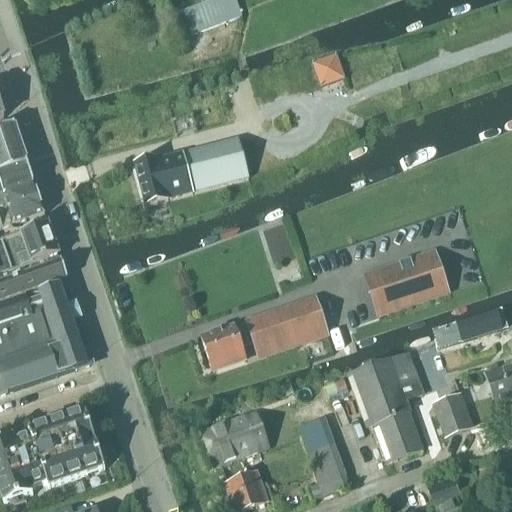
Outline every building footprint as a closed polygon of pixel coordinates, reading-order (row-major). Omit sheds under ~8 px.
[(185,39),(242,18),(235,0),(217,0),(176,15),(185,39)] [(313,66),(321,89),(344,82),(336,58),(313,66)] [(0,197),(34,186),(15,127),(0,131),(0,197)] [(249,180),(239,141),(139,167),(150,208),(155,227),(168,224),(164,205),(172,203),(171,200),(189,195),(189,196),(249,180)] [(0,231),(13,227),(45,216),(34,186),(0,197),(0,231)] [(9,275),(59,258),(48,226),(0,243),(0,277),(9,274),(9,275)] [(364,278),(368,288),(378,319),(449,295),(435,254),(364,278)] [(0,304),(67,281),(62,264),(0,285),(0,304)] [(62,287),(0,308),(0,398),(6,397),(5,396),(89,368),(62,287)] [(248,327),(237,331),(243,349),(254,345),(259,361),(268,358),(328,338),(315,300),(247,323),(248,327)] [(503,313),(433,337),(439,354),(509,330),(503,313)] [(243,349),(237,331),(236,329),(201,341),(212,373),(247,361),(243,349)] [(422,453),(420,446),(408,415),(410,415),(405,403),(423,397),(411,362),(409,357),(394,363),(352,378),(353,380),(344,383),(349,394),(357,391),(371,429),(380,425),(394,463),(422,453)] [(511,369),(486,377),(496,411),(500,422),(511,418),(511,369)] [(446,443),(474,432),(461,396),(432,407),(446,443)] [(47,487),(48,491),(105,471),(102,463),(106,461),(102,449),(98,451),(93,435),(97,434),(93,422),(89,423),(86,414),(29,434),(31,440),(16,445),(13,439),(0,443),(0,492),(5,507),(13,505),(15,509),(27,505),(25,500),(33,498),(31,492),(47,487)] [(269,450),(256,415),(202,435),(215,470),(269,450)] [(297,431),(300,439),(302,438),(320,487),(308,492),(313,504),(349,491),(350,486),(325,420),(297,431)] [(234,511),(249,511),(268,505),(257,475),(225,487),(234,511)] [(435,507),(459,498),(454,484),(430,493),(435,507)]
